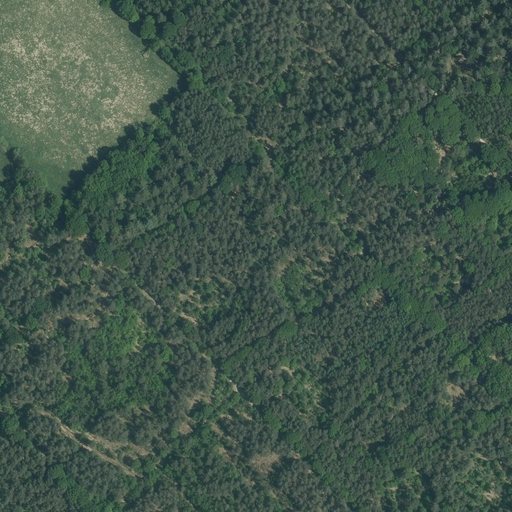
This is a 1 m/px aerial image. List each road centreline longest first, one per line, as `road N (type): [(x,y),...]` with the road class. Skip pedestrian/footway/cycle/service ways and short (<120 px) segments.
road 1 (track): [(350,511),(113,263),(0,340)]
road 2 (track): [(511,188),(387,276),(217,367)]
road 3 (track): [(238,391),(123,501)]
road 4 (track): [(505,166),(397,55)]
